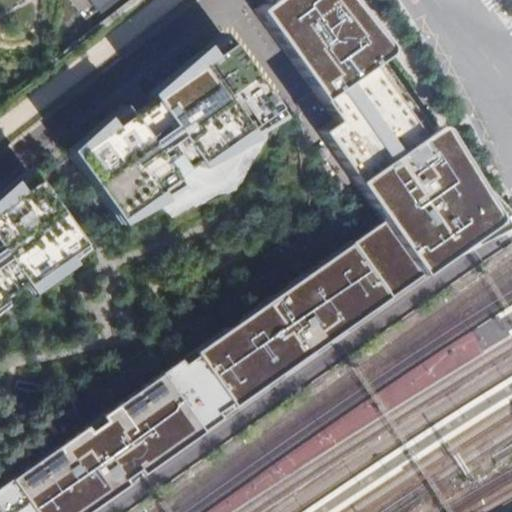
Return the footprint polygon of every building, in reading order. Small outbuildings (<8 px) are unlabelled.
[(88,0),(105,21),(131,0),(88,0)] [(314,95),(320,103),(367,65),(376,58),(379,56),(381,54),(382,52),(383,50),(383,47),(383,45),(382,44),(347,0),(267,0),(254,11),(314,95)] [(73,151),(65,157),(71,165),(79,176),(112,222),(132,208),(131,206),(151,192),(165,181),(157,171),(269,91),(232,40),(128,115),(126,113),(120,117),(113,122),(87,141),(73,151)] [(354,186),(414,136),(403,118),(400,114),(397,109),(367,65),(320,103),(332,121),(317,133),(354,186)] [(354,186),(380,223),(419,277),(484,231),(491,226),(493,224),(493,221),(493,217),(466,174),(440,129),(435,127),(433,127),(430,127),(414,136),(354,186)] [(28,178),(0,196),(0,292),(6,288),(1,281),(18,270),(24,279),(73,246),(36,190),(28,178)] [(419,277),(380,223),(347,246),(386,301),(419,277)] [(204,347),(163,377),(201,431),(243,401),(286,371),(336,335),(353,323),(369,312),(386,301),(347,246),(331,258),(315,269),(298,281),(295,283),(283,292),(252,314),(204,347)] [(0,511),(89,511),(201,431),(163,377),(98,422),(83,433),(0,489),(0,511)]
